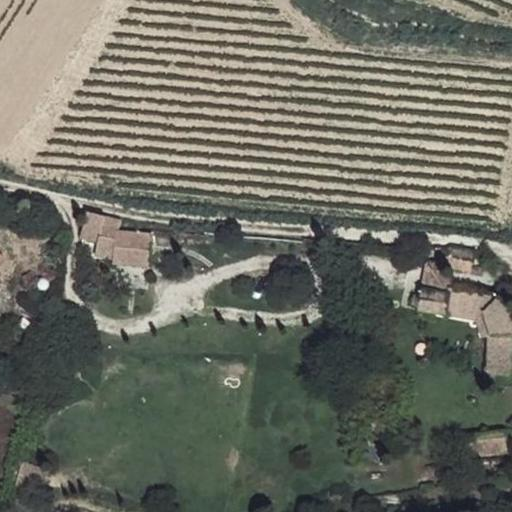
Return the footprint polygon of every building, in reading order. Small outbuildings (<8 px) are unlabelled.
[(103,240),(106,219),(88,215),(83,239),(102,242),(103,240)] [(155,260),(153,229),(120,230),(122,221),(106,219),(103,240),(116,241),(117,256),(117,262),(155,260)] [(117,256),(116,241),(103,240),(102,242),(100,256),(117,256)] [(475,263),(475,255),(448,252),(444,269),(473,274),(475,263)] [(436,286),(440,266),(426,263),(422,283),(436,286)] [(484,275),(485,264),(475,263),(473,274),(484,275)] [(511,309),(504,300),(452,292),(451,300),(425,296),(423,314),(480,325),(484,342),(492,341),(493,372),(486,373),(486,391),(511,389),(511,309)] [(87,404),(90,396),(80,393),(78,403),(87,404)] [(509,453),(504,435),(468,443),(473,461),(509,453)] [(49,471),(24,464),(18,489),(43,495),(49,471)]
